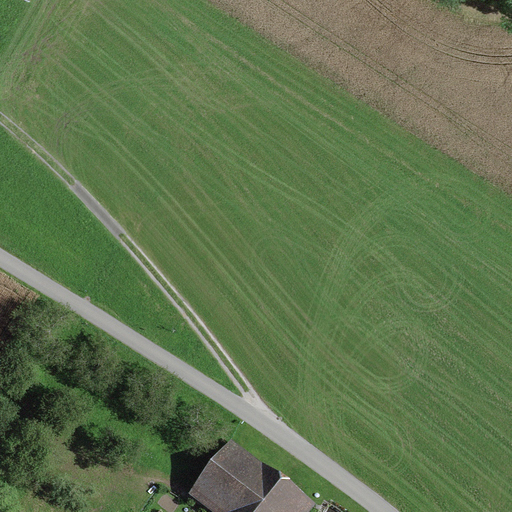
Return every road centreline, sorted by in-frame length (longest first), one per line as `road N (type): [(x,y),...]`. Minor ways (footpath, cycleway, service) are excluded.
road 1 (unclassified): [(0,259),(271,429),(377,511)]
road 2 (track): [(0,123),(149,267),(271,429)]
